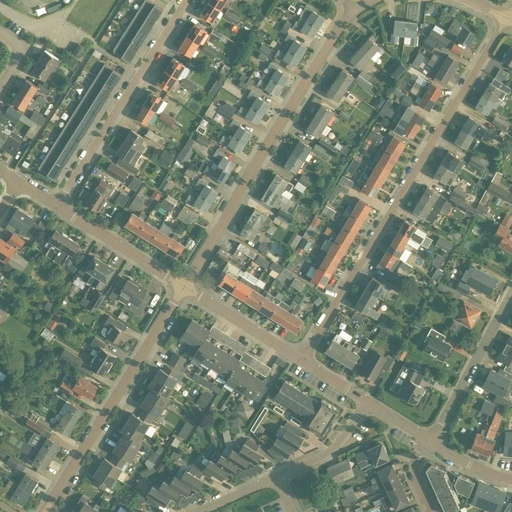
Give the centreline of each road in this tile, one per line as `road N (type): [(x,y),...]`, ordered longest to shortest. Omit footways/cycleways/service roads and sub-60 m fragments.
road 1 (residential): [(508,17),(300,361)]
road 2 (residential): [(354,13),(183,287)]
road 3 (residential): [(183,287),(46,511)]
road 4 (residential): [(56,205),(185,0)]
road 5 (residential): [(428,439),(511,291)]
road 6 (residential): [(183,287),(56,205)]
road 7 (residential): [(300,361),(183,287)]
road 8 (residential): [(276,476),(332,450),(366,402)]
